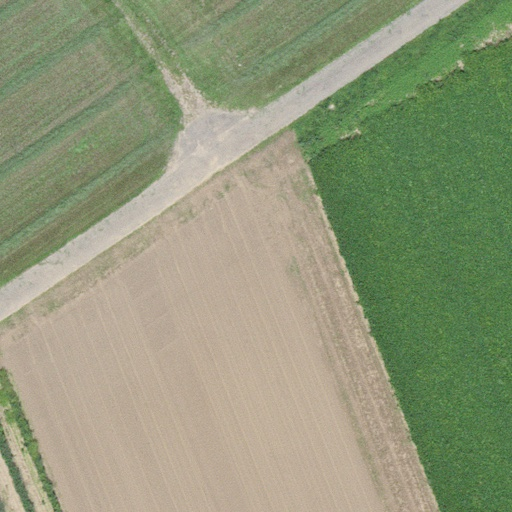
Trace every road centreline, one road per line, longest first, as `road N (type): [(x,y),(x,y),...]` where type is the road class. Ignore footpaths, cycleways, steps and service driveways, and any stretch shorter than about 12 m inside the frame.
road 1 (track): [(438,0),(0,302)]
road 2 (track): [(223,148),(118,0)]
